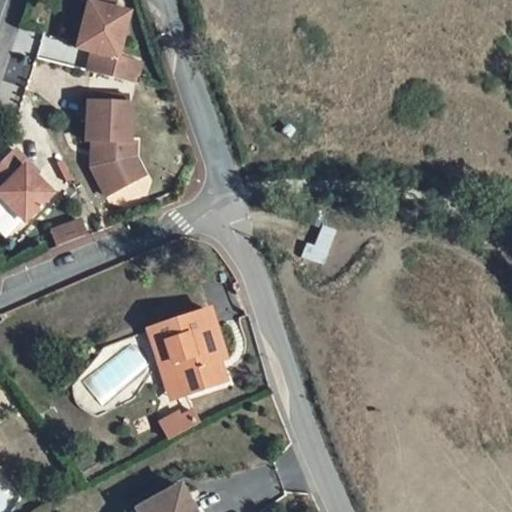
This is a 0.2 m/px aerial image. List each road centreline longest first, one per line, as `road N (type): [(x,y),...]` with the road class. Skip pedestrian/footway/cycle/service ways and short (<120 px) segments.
road 1 (unclassified): [(227,203),(328,511)]
road 2 (track): [(511,270),(421,200),(313,185),(227,203)]
road 3 (residential): [(227,203),(0,299)]
road 4 (unclassified): [(159,0),(227,203)]
